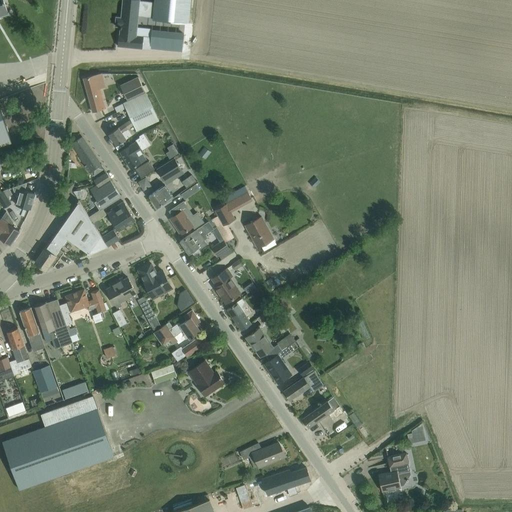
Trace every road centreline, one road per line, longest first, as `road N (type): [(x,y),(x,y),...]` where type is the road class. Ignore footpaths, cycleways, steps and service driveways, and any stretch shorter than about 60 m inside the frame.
road 1 (residential): [(349,511),(160,238)]
road 2 (secondary): [(3,276),(45,203),(57,98)]
road 3 (residential): [(160,238),(57,98)]
road 4 (residential): [(3,276),(18,286),(34,283),(160,238)]
